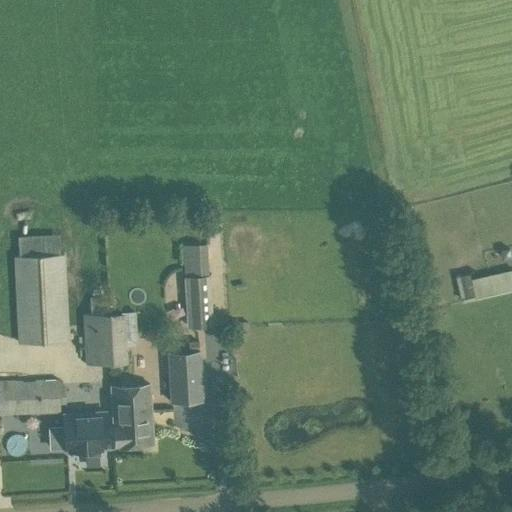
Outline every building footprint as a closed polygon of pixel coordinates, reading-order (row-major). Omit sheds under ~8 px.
[(59,234),(17,236),(18,256),(60,254),(59,234)] [(510,247),(501,249),(503,258),(511,256),(510,247)] [(65,254),(60,254),(18,256),(15,257),(19,343),(69,341),(65,254)] [(471,274),(458,277),(463,299),(511,288),(511,270),(488,275),(473,279),(471,274)] [(211,274),(193,275),(196,323),(214,322),(211,274)] [(106,297),(90,297),(90,314),(105,313),(106,313),(106,297)] [(102,316),(82,317),(85,364),(126,361),(125,340),(104,341),(102,316)] [(197,351),(168,352),(170,398),(200,396),(197,351)] [(58,379),(0,380),(0,413),(59,412),(59,405),(58,382),(58,379)] [(64,381),(58,382),(59,405),(67,405),(66,387),(64,387),(64,381)] [(151,385),(112,387),(114,426),(115,447),(154,445),(151,385)] [(66,449),(68,449),(69,451),(85,450),(85,456),(100,455),(100,449),(103,449),(103,447),(115,447),(114,426),(107,426),(107,413),(64,415),(66,449)]
